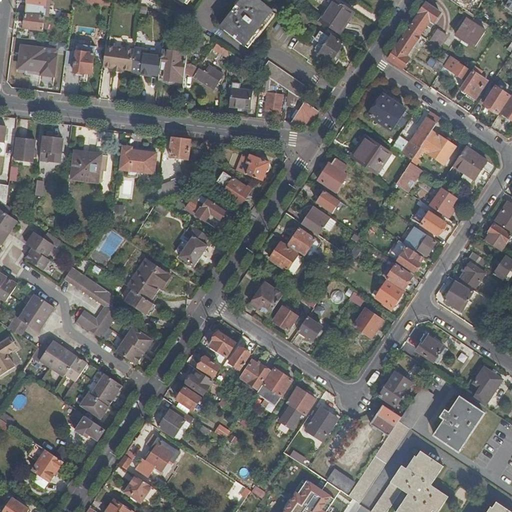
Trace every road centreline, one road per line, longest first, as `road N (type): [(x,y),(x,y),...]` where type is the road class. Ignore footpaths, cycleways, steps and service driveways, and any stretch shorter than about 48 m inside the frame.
road 1 (tertiary): [(0,101),(314,140)]
road 2 (residential): [(421,303),(356,399),(211,302)]
road 3 (tertiary): [(69,511),(211,302)]
road 4 (tertiary): [(211,302),(314,140)]
road 5 (residential): [(371,57),(511,152)]
road 6 (residential): [(511,161),(421,303)]
